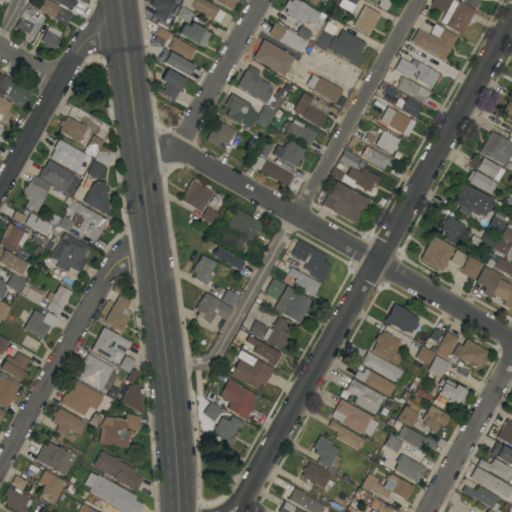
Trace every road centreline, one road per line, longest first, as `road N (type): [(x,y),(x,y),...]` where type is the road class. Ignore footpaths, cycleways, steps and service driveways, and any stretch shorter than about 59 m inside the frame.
road 1 (residential): [(511,18),(244,502)]
road 2 (tertiary): [(115,0),(179,511)]
road 3 (residential): [(416,0),(197,389),(170,394)]
road 4 (residential): [(138,142),(175,149),(511,337)]
road 5 (residential): [(151,252),(126,255),(104,276),(0,466)]
road 6 (residential): [(103,0),(0,186)]
road 7 (residential): [(511,360),(426,511)]
road 8 (residential): [(260,0),(175,149)]
